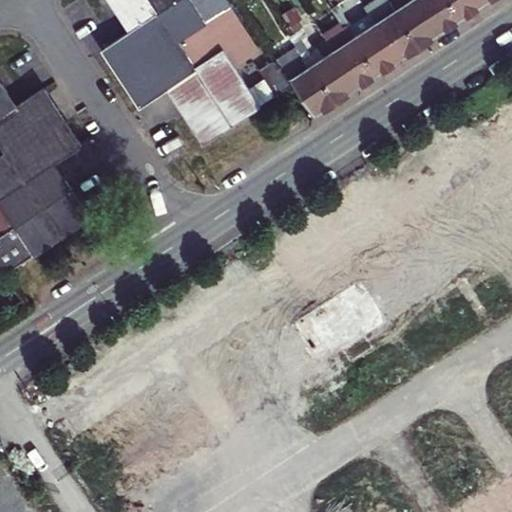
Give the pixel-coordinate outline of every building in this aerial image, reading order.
[(136,19),(109,36),(127,63),(183,26),(223,0),(166,0),(164,2),(136,19)] [(162,0),(123,0),(136,19),(164,2),(162,0)] [(326,25),(337,42),(361,77),(371,70),(383,63),(340,0),(334,0),(343,13),(326,25)] [(340,0),(383,63),(393,56),(405,48),(375,4),(361,13),(352,0),(340,0)] [(414,42),(425,35),(401,0),(371,0),(375,4),(405,48),(414,42)] [(401,0),(425,35),(434,29),(447,21),(432,0),(401,0)] [(432,0),(447,21),(457,14),(467,8),(461,0),(432,0)] [(307,62),(296,69),(298,73),(319,104),(329,98),(340,90),(316,56),(300,32),(294,24),(285,30),(307,62)] [(316,56),(326,49),(312,24),(300,32),(316,56)] [(202,53),(183,26),(127,63),(145,92),(173,73),(202,53)] [(248,63),(230,36),(202,53),(173,73),(190,100),(248,63)] [(316,56),(340,90),(350,84),(361,77),(337,42),(326,49),(316,56)] [(298,73),(296,69),(283,49),(268,58),(283,82),(298,73)] [(267,93),(248,63),(190,100),(210,130),(267,93)] [(0,68),(0,108),(20,95),(2,68),(0,68)] [(20,95),(0,108),(0,135),(6,144),(31,127),(65,105),(47,78),(20,95)] [(0,147),(0,188),(58,150),(84,133),(65,105),(31,127),(6,144),(0,147)] [(511,148),(511,199),(93,435),(119,482),(511,260),(511,146),(511,147),(511,148)] [(0,227),(76,179),(58,150),(0,188),(0,227)] [(0,227),(0,254),(3,258),(7,263),(94,207),(76,179),(0,227)]
